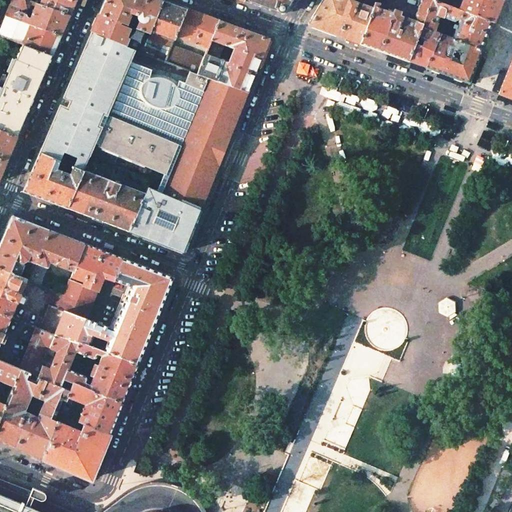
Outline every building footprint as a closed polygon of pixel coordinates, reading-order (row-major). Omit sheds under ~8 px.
[(26,17),(32,2),(26,0),(11,0),(6,15),(60,35),(66,23),(69,16),(40,5),(37,4),(31,19),(26,17)] [(42,0),(40,5),(69,16),(75,2),(75,0),(42,0)] [(104,0),(102,6),(99,13),(126,24),(130,15),(128,14),(129,11),(133,0),(104,0)] [(133,27),(148,33),(162,0),(133,0),(129,11),(133,13),(136,19),(133,27)] [(162,0),(148,33),(141,51),(164,60),(186,9),(174,4),(162,0)] [(243,0),(243,1),(279,14),(282,14),(283,14),(284,13),(286,12),(292,0),(243,0)] [(374,3),(366,0),(323,0),(309,24),(330,32),(359,43),(374,3)] [(379,3),(374,3),(359,43),(380,50),(407,60),(424,19),(431,1),(431,0),(421,0),(415,15),(417,23),(394,14),(395,10),(393,10),(392,11),(388,9),(387,12),(377,8),(379,3)] [(431,0),(431,1),(459,11),(462,2),(456,0),(447,0),(444,1),(444,0),(431,0)] [(501,0),(462,0),(462,2),(459,11),(492,23),(498,8),(501,0)] [(488,33),(492,23),(459,11),(431,1),(424,19),(436,23),(439,16),(453,21),(459,19),(451,38),(481,50),(488,33)] [(196,73),(219,21),(204,15),(186,9),(164,60),(196,73)] [(126,24),(99,13),(94,26),(91,31),(141,51),(148,33),(133,27),(126,24)] [(60,35),(6,15),(0,28),(0,35),(2,36),(23,44),(52,56),(57,43),(60,35)] [(424,19),(407,60),(417,64),(425,67),(438,33),(433,31),(436,23),(424,19)] [(259,63),(268,39),(241,29),(219,21),(196,73),(247,93),(259,63)] [(58,108),(39,152),(67,164),(74,167),(84,172),(85,170),(90,159),(149,181),(143,194),(128,231),(183,252),(193,226),(219,161),(247,93),(196,73),(164,60),(141,51),(91,31),(62,98),(69,101),(66,107),(60,105),(58,108)] [(448,75),(468,82),(478,57),(481,50),(451,38),(438,33),(425,67),(448,75)] [(0,129),(17,135),(28,110),(39,84),(52,56),(23,44),(16,59),(15,59),(0,93),(0,129)] [(511,59),(510,65),(498,94),(511,98),(511,59)] [(0,176),(8,158),(17,135),(0,129),(0,176)] [(64,171),(67,164),(39,152),(23,191),(47,200),(67,208),(84,172),(74,167),(70,174),(64,171)] [(122,185),(85,170),(84,172),(67,208),(99,220),(128,231),(143,194),(122,185)] [(31,268),(34,269),(36,263),(49,230),(12,215),(2,239),(0,243),(0,267),(20,276),(24,266),(23,262),(26,260),(33,262),(31,268)] [(51,262),(73,271),(84,243),(62,235),(49,230),(36,263),(34,269),(29,280),(41,285),(48,267),(49,267),(51,262)] [(83,285),(70,279),(64,295),(59,309),(64,310),(86,318),(103,276),(114,280),(123,258),(100,249),(84,243),(73,271),(72,275),(84,281),(83,285)] [(107,340),(103,351),(138,364),(145,345),(163,300),(173,277),(123,258),(114,280),(130,286),(125,297),(123,296),(121,297),(120,298),(121,301),(123,302),(115,323),(101,318),(98,323),(86,318),(64,310),(54,336),(88,345),(95,348),(99,337),(107,340)] [(23,303),(25,298),(20,296),(27,279),(20,276),(0,267),(0,312),(11,317),(18,301),(23,303)] [(47,304),(59,309),(64,295),(54,290),(53,294),(51,293),(47,304)] [(439,303),(439,312),(448,316),(456,311),(455,302),(446,298),(439,303)] [(0,343),(11,317),(0,312),(0,343)] [(25,330),(34,334),(37,328),(27,324),(25,330)] [(73,383),(83,387),(87,388),(122,402),(131,379),(138,364),(103,351),(98,349),(95,348),(88,345),(54,336),(37,328),(34,334),(19,369),(20,369),(46,380),(70,390),(73,383)] [(0,380),(13,386),(20,369),(19,369),(0,360),(0,380)] [(31,393),(39,396),(46,380),(20,369),(13,386),(5,404),(0,416),(0,440),(6,443),(17,447),(31,414),(24,410),(31,393)] [(165,381),(170,382),(173,373),(161,369),(152,397),(159,399),(165,381)] [(38,416),(31,414),(17,447),(32,454),(42,458),(61,414),(70,390),(46,380),(39,396),(45,399),(38,416)] [(61,414),(109,433),(114,421),(122,402),(87,388),(83,387),(73,383),(70,390),(61,414)] [(61,414),(42,458),(57,464),(91,479),(109,433),(61,414)] [(45,493),(43,492),(32,487),(29,495),(32,497),(39,500),(41,500),(42,500),(43,499),(44,498),(45,497),(45,496),(45,495),(45,494),(45,493)] [(36,511),(28,508),(25,507),(0,497),(0,511),(36,511)]
